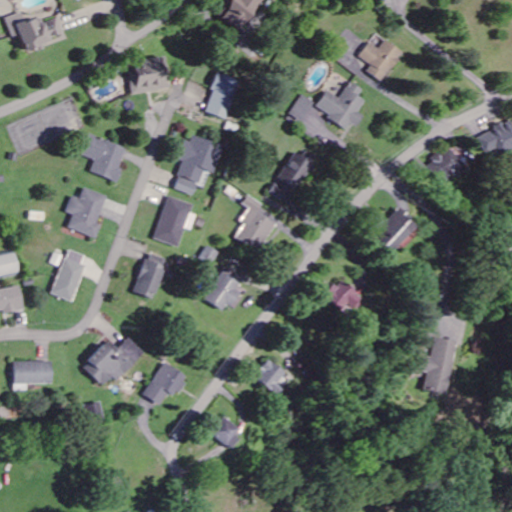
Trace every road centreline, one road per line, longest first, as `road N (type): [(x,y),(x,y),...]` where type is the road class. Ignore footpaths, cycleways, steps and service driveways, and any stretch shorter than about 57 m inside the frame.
road 1 (residential): [(193,511),(173,456),(177,438),(271,310),(378,181),(450,126),(511,97)]
road 2 (residential): [(0,337),(64,335),(87,322),(175,96)]
road 3 (residential): [(0,116),(108,62),(182,0)]
